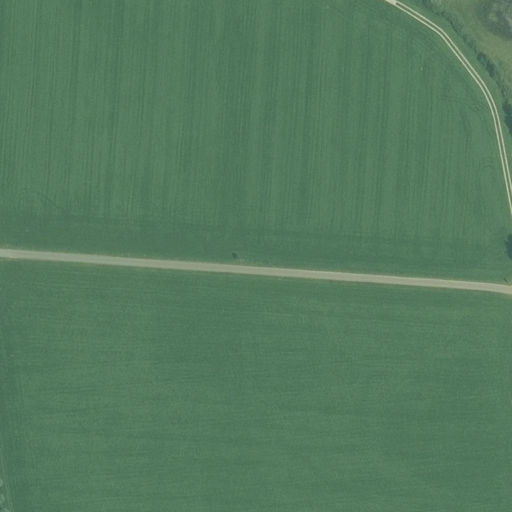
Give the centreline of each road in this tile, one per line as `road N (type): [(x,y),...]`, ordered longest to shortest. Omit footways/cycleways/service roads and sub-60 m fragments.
road 1 (unclassified): [(0,252),(511,290)]
road 2 (track): [(511,206),(488,97),(438,30),(389,0)]
